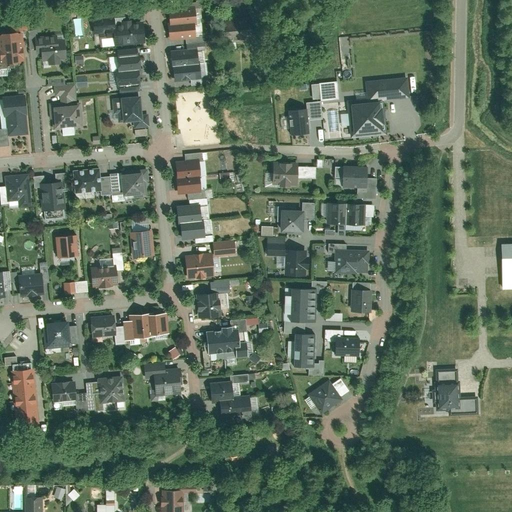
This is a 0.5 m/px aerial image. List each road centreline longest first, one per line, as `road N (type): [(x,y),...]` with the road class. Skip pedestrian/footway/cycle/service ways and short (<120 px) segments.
road 1 (residential): [(511,362),(483,362),(480,261),(461,262),(460,128)]
road 2 (residential): [(0,321),(10,313),(170,296)]
road 3 (residential): [(156,151),(0,165)]
road 4 (residential): [(149,0),(165,137),(156,151)]
road 5 (residential): [(156,151),(170,296)]
road 6 (residential): [(397,147),(257,145)]
road 7 (residential): [(466,0),(460,128)]
